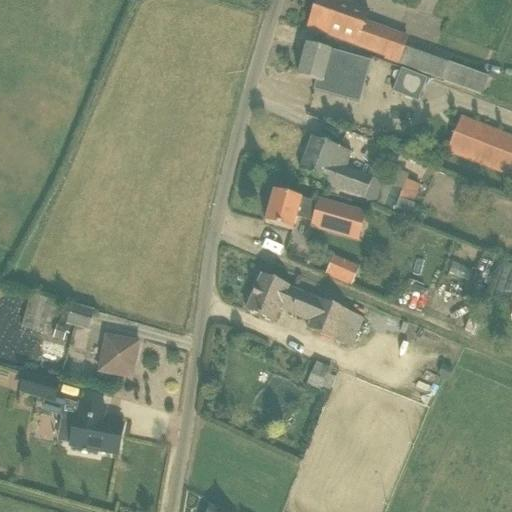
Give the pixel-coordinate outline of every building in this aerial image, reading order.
[(318,0),(309,28),(328,35),(400,60),(409,37),(366,21),(370,11),(338,0),(318,0)] [(350,74),(367,79),(371,64),(307,46),(299,77),(310,80),(316,81),(313,91),(344,99),(350,74)] [(450,64),(443,81),(481,95),(487,78),(450,64)] [(428,78),(402,68),(393,91),(419,101),(428,78)] [(511,136),(461,117),(447,154),(511,178),(511,136)] [(354,154),(313,139),(301,171),(327,180),(325,185),(378,205),(386,185),(368,178),(348,170),(354,154)] [(315,218),(318,205),(299,201),(300,198),(274,192),(265,224),(294,231),(298,214),(315,218)] [(395,209),(411,215),(415,205),(399,199),(395,209)] [(352,214),(318,205),(315,218),(313,226),(347,235),(352,214)] [(358,282),(361,265),(339,261),(335,278),(358,282)] [(290,287),(262,276),(246,312),(275,324),(280,310),(310,322),(307,330),(353,349),(365,319),(319,300),(318,303),(288,291),(290,287)] [(67,323),(90,329),(95,312),(72,306),(67,323)] [(99,373),(133,379),(139,344),(106,336),(99,373)] [(19,394),(55,405),(61,385),(25,375),(19,394)] [(118,456),(124,427),(103,423),(105,409),(80,404),(78,418),(75,417),(70,448),(72,448),(71,452),(83,454),(83,455),(86,456),(86,455),(98,457),(98,453),(118,456)]
